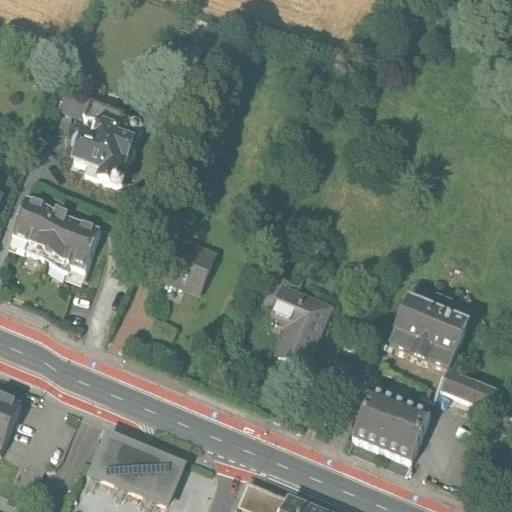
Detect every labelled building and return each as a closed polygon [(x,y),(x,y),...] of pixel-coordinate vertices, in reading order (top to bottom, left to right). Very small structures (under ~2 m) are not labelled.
[(58,119),(84,129),(84,127),(85,127),(91,111),(92,111),(93,108),(67,99),(58,119)] [(92,111),(91,111),(85,127),(84,127),(84,129),(89,131),(74,171),(88,176),(85,183),(99,188),(98,188),(118,196),(119,199),(123,201),(128,198),(129,194),(129,188),(122,186),(128,170),(130,169),(131,168),(133,167),(134,166),(135,165),(135,162),(136,160),(136,159),(135,157),(135,155),(134,153),(137,144),(140,143),(142,137),(140,131),(134,129),(132,131),(121,127),(122,123),(92,111)] [(65,226),(27,212),(13,249),(29,255),(26,263),(47,271),(65,226)] [(100,239),(65,226),(47,271),(67,279),(69,274),(85,280),(100,239)] [(213,265),(171,248),(156,286),(198,303),(213,265)] [(330,316),(283,296),(271,325),(289,333),(278,361),(307,373),(330,316)] [(413,297),(408,310),(467,334),(472,322),(413,297)] [(467,334),(408,310),(390,355),(411,363),(411,364),(427,371),(427,370),(448,379),(467,334)] [(154,324),(149,336),(171,346),(176,335),(154,324)] [(448,380),(446,379),(438,398),(494,421),(502,402),(448,380)] [(371,400),(353,447),(411,470),(430,423),(371,400)] [(22,418),(0,409),(0,463),(3,464),(22,418)] [(166,511),(182,474),(109,444),(104,455),(93,483),(162,511),(166,511)] [(82,479),(93,483),(104,455),(93,451),(82,479)] [(286,511),(289,508),(248,491),(238,511),(286,511)]
